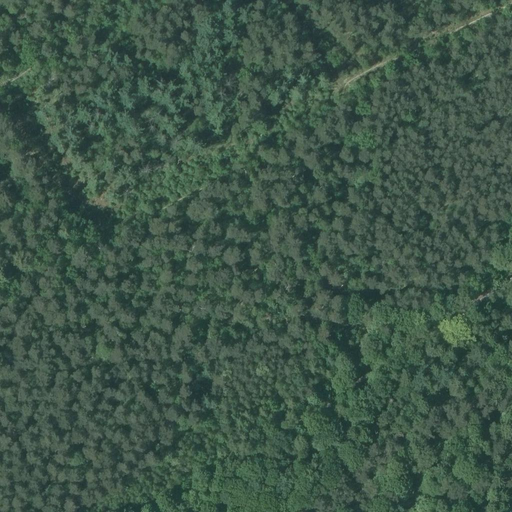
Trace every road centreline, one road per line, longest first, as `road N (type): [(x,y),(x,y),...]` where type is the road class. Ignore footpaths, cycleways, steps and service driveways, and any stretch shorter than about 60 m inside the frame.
road 1 (tertiary): [(170,511),(511,275)]
road 2 (track): [(0,289),(351,105)]
road 3 (track): [(511,336),(449,398),(264,511)]
road 4 (track): [(511,8),(351,105)]
road 5 (track): [(122,0),(0,93)]
road 6 (track): [(284,0),(351,105)]
